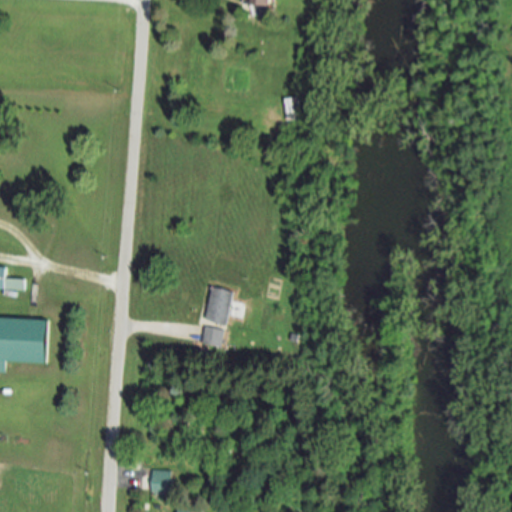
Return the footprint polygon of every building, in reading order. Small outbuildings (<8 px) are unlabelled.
[(304,117),(302,97),(288,99),(290,119),(304,117)] [(210,322),(232,324),(236,291),(214,288),(210,322)] [(51,320),(0,317),(0,372),(9,373),(9,362),(49,364),(51,320)] [(226,330),(207,327),(205,345),(224,347),(226,330)] [(154,493),(173,493),(173,471),(155,471),(154,493)]
